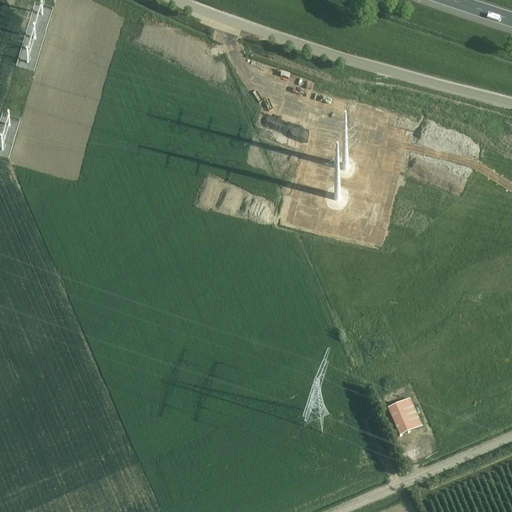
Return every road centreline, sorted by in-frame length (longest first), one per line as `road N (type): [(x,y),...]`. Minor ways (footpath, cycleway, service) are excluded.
road 1 (unclassified): [(511,104),(174,0)]
road 2 (unclassified): [(340,511),(511,438)]
